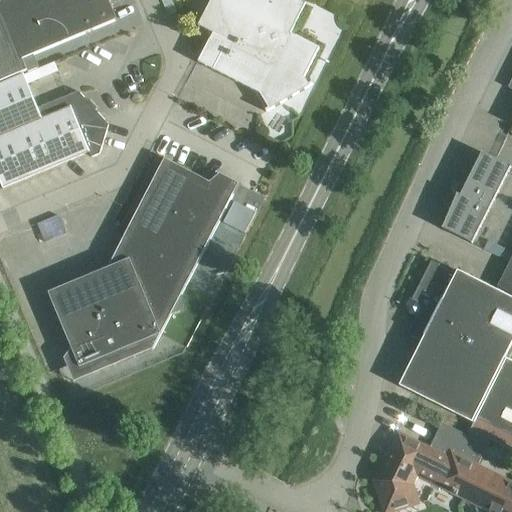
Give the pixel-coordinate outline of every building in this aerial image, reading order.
[(0,82),(28,71),(23,60),(115,22),(106,0),(4,0),(0,2),(0,82)] [(306,4),(297,0),(211,0),(198,27),(213,34),(198,63),(260,94),(269,109),(265,111),(267,113),(313,85),(312,83),(309,85),(304,78),(319,49),(291,34),(306,4)] [(0,85),(0,181),(3,189),(89,153),(92,158),(100,155),(109,126),(78,92),(37,109),(24,76),(0,85)] [(472,243),(511,168),(482,153),(465,187),(453,182),(451,187),(453,195),(457,196),(442,230),(472,243)] [(164,159),(121,242),(129,260),(130,260),(161,335),(171,315),(180,313),(176,306),(234,195),(164,159)] [(254,215),(233,205),(223,225),(244,235),(254,215)] [(37,225),(45,244),(66,235),(58,216),(37,225)] [(511,258),(497,288),(511,295),(511,258)] [(129,260),(63,287),(48,293),(80,369),(141,344),(153,350),(161,335),(130,260),(129,260)] [(422,342),(399,387),(472,424),(511,344),(511,298),(457,271),(456,274),(431,261),(412,299),(410,298),(406,306),(408,314),(416,318),(409,330),(412,337),(422,342)] [(511,362),(506,359),(470,431),(490,441),(504,447),(511,451),(511,362)] [(431,449),(417,477),(435,486),(463,500),(467,490),(486,500),(481,509),(487,511),(511,511),(511,483),(477,466),(487,448),(490,441),(470,431),(467,436),(461,433),(442,424),(441,425),(429,449),(431,449)] [(398,433),(373,482),(383,511),(396,511),(420,505),(413,485),(417,477),(431,449),(429,449),(398,433)] [(500,455),(499,457),(511,463),(511,451),(504,447),(500,455)] [(426,503),(413,507),(414,511),(431,511),(429,502),(426,503)]
